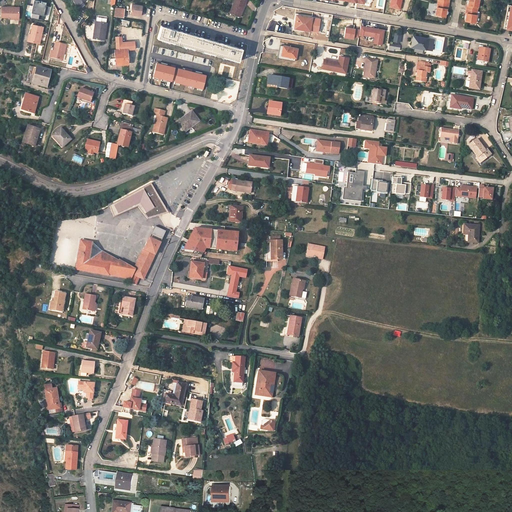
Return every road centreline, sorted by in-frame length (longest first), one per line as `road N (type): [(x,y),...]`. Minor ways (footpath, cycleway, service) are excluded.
road 1 (residential): [(0,160),(48,185),(86,189),(205,140),(226,144)]
road 2 (track): [(319,312),(511,340)]
road 3 (residential): [(453,30),(280,0)]
road 4 (residential): [(153,291),(226,144)]
road 5 (residential): [(137,333),(299,357)]
road 6 (residential): [(89,459),(137,333)]
road 7 (track): [(299,357),(285,490)]
road 8 (residential): [(116,79),(239,111)]
